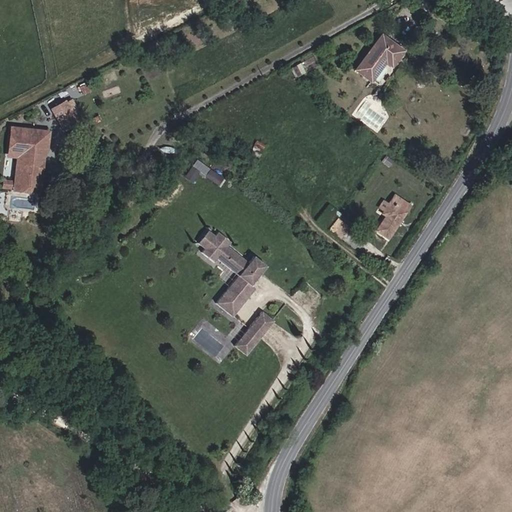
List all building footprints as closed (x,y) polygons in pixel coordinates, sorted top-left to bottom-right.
[(391,66),(402,51),(381,35),(355,70),(370,81),(385,62),(391,66)] [(77,124),(65,104),(54,110),(65,130),(77,124)] [(40,192),(44,151),(37,150),(37,145),(35,145),(37,130),(11,127),(9,153),(21,154),(18,190),(27,191),(28,193),(37,194),(40,192)] [(44,151),(46,131),(37,130),(35,145),(37,145),(37,150),(44,151)] [(195,160),(187,178),(195,181),(199,173),(218,182),(223,172),(195,160)] [(10,189),(11,181),(4,180),(3,188),(10,189)] [(388,238),(409,206),(394,196),(388,204),(383,212),(382,214),(386,216),(376,231),(388,238)] [(383,212),(388,204),(383,201),(378,208),(383,212)] [(340,214),(329,205),(317,219),(329,228),(337,219),(340,214)] [(339,238),(348,227),(337,219),(329,228),(328,229),(339,238)] [(250,285),(265,266),(253,257),(247,264),(226,247),(229,243),(217,233),(214,237),(207,231),(198,243),(204,249),(201,253),(213,262),(216,258),(238,276),(215,303),(231,316),(254,289),(250,285)] [(259,338),(273,321),(261,312),(247,329),(259,338)] [(245,355),(259,338),(247,329),(234,346),(245,355)]
